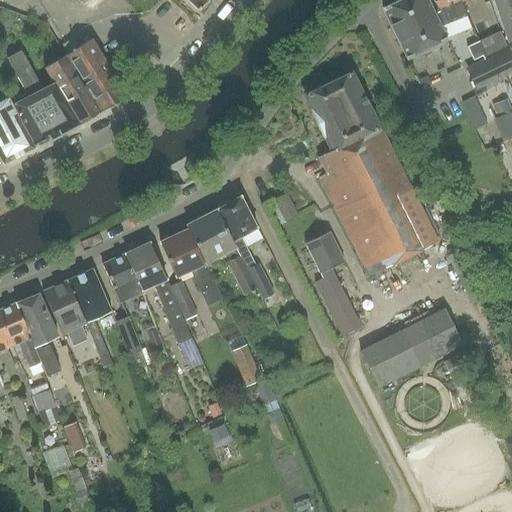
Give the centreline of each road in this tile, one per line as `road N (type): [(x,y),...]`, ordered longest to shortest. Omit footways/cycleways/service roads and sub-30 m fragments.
road 1 (residential): [(370,0),(292,79),(201,197),(166,221),(0,295)]
road 2 (residential): [(0,193),(131,122),(246,0)]
road 3 (unknown): [(374,0),(511,273)]
